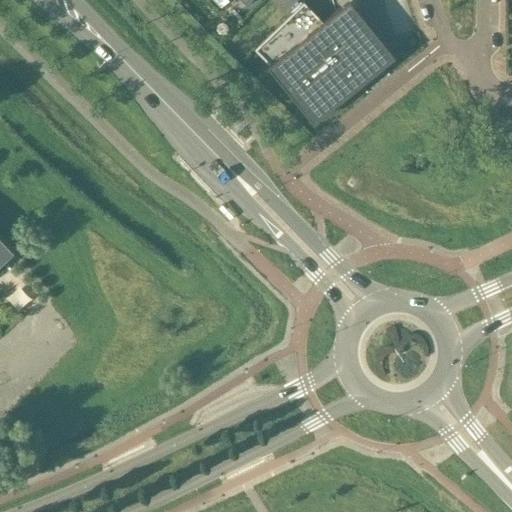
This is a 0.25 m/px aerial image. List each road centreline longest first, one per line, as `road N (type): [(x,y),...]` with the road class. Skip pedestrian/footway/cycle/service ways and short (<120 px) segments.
road 1 (tertiary): [(345,363),(20,511)]
road 2 (tertiary): [(133,511),(366,399)]
road 3 (secondary): [(382,305),(217,157)]
road 4 (secondary): [(217,157),(62,0)]
road 5 (secondary): [(217,157),(355,323)]
road 6 (residential): [(418,405),(511,489)]
road 7 (residential): [(511,484),(444,382)]
